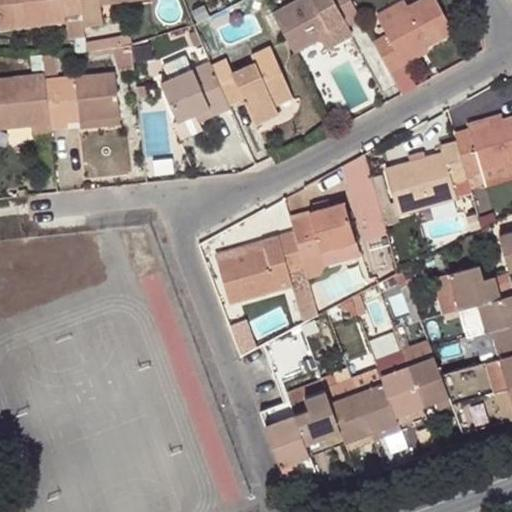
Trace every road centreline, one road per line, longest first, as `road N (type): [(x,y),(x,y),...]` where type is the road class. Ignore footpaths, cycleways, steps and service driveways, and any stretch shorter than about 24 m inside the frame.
road 1 (residential): [(166,206),(218,196),(511,51)]
road 2 (residential): [(275,511),(166,206)]
road 3 (residential): [(41,214),(166,206)]
